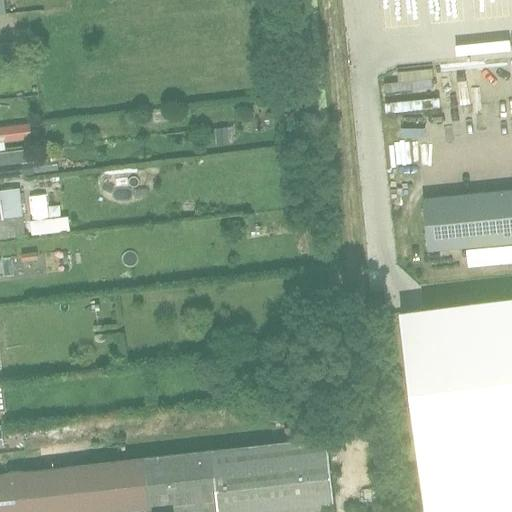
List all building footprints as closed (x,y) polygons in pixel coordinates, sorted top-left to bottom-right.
[(0,56),(13,55),(13,52),(21,51),(20,42),(0,44),(0,56)] [(392,117),(370,118),(372,149),(394,148),(392,117)] [(30,125),(0,128),(0,143),(31,139),(30,125)] [(58,171),(57,159),(0,166),(0,179),(33,176),(33,174),(58,171)] [(9,205),(0,205),(0,245),(34,243),(31,189),(9,190),(9,205)] [(428,251),(511,242),(511,190),(423,199),(428,251)] [(10,260),(0,260),(0,281),(11,281),(10,260)] [(511,511),(511,298),(400,313),(425,511),(511,511)] [(334,511),(326,438),(304,441),(302,426),(283,428),(285,443),(0,474),(0,511),(126,511),(218,502),(218,511),(334,511)]
